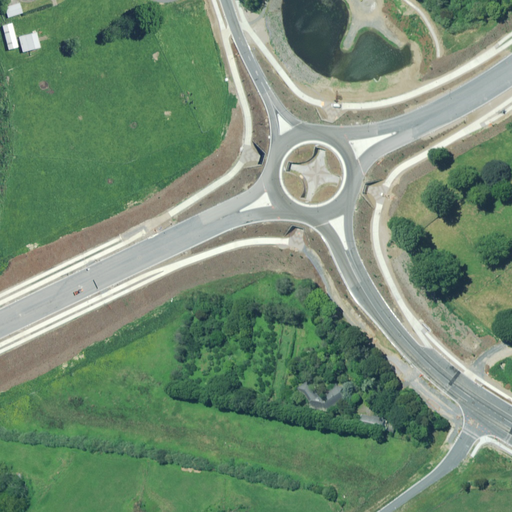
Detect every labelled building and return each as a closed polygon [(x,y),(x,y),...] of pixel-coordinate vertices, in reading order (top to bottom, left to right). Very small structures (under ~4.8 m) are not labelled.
[(19,3),(4,7),(6,18),(22,15),(19,3)] [(10,23),(1,26),(7,50),(16,48),(10,23)] [(35,34),(17,38),(21,53),(39,48),(35,34)] [(406,94),(403,89),(397,92),(401,97),(406,94)] [(310,408),(328,413),(350,400),(339,382),(321,393),(311,380),(299,389),(311,405),(310,408)] [(389,419),(364,414),(361,428),(386,433),(389,419)]
